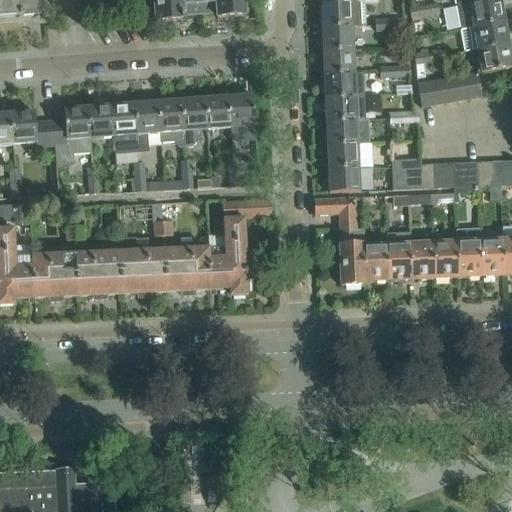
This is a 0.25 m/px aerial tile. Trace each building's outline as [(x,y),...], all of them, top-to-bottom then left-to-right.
[(0,0),(0,17),(22,16),(22,14),(33,14),(34,15),(44,15),(43,0),(0,0)] [(153,0),(155,22),(155,23),(184,21),(183,16),(200,15),(216,14),(216,19),(245,17),(243,0),(153,0)] [(376,3),(376,0),(331,0),(331,5),(320,5),(321,30),(353,28),(361,28),(360,4),(376,3)] [(504,22),(500,0),(496,0),(457,7),(461,30),(504,22)] [(440,15),(438,4),(424,7),(426,18),(440,15)] [(426,18),(424,7),(409,9),(411,20),(426,18)] [(405,31),(404,11),(389,12),(389,21),(390,32),(405,31)] [(390,32),(389,21),(375,22),(375,33),(390,32)] [(508,46),(504,22),(461,30),(460,30),(464,53),(476,51),(508,46)] [(354,53),(353,28),(321,30),(322,54),(354,53)] [(511,69),(511,64),(508,46),(476,51),(481,75),(511,69)] [(442,51),(428,53),(430,64),(444,62),(442,51)] [(355,75),(354,53),(322,54),(323,78),(355,76),(355,75)] [(430,64),(428,53),(413,56),(416,80),(425,79),(423,65),(430,64)] [(394,79),(394,68),(379,68),(380,80),(394,79)] [(409,78),(409,68),(394,68),(394,79),(409,78)] [(364,99),(363,76),(363,74),(355,75),(355,76),(323,78),(324,101),(364,99)] [(477,76),(465,78),(470,101),(482,99),(477,76)] [(470,101),(465,78),(453,80),(458,103),(470,101)] [(458,103),(453,80),(441,82),(446,106),(458,103)] [(446,106),(441,82),(429,84),(434,108),(446,106)] [(434,108),(429,84),(417,86),(422,110),(434,108)] [(252,96),(228,98),(230,129),(254,127),(252,96)] [(230,129),(228,98),(205,100),(207,131),(230,129)] [(365,122),(364,99),(324,101),(325,124),(356,122),(365,122)] [(207,131),(205,100),(181,102),(185,149),(192,148),(197,143),(196,132),(207,131)] [(185,149),(181,102),(158,103),(161,144),(175,143),(175,144),(180,149),(185,149)] [(161,144),(158,103),(134,105),(138,154),(148,153),(148,145),(161,144)] [(138,154),(134,105),(111,107),(113,139),(115,156),(138,154)] [(113,139),(111,107),(87,108),(89,140),(90,140),(113,139)] [(89,140),(87,108),(63,110),(64,122),(46,123),(48,149),(54,149),(55,168),(74,167),(73,156),(91,154),(90,140),(89,140)] [(48,149),(46,123),(35,124),(34,113),(10,115),(12,146),(36,145),(36,150),(48,149)] [(419,124),(419,113),(404,114),(405,125),(419,124)] [(405,125),(404,114),(389,115),(389,126),(405,125)] [(0,147),(12,146),(10,115),(0,115),(0,147)] [(357,146),(356,122),(325,124),(326,147),(357,146)] [(358,170),(357,146),(326,147),(327,171),(358,170)] [(227,160),(228,175),(239,174),(238,159),(227,160)] [(423,191),(422,168),(421,160),(391,162),(391,173),(407,173),(407,192),(423,191)] [(180,162),(181,177),(192,176),(191,162),(180,162)] [(511,187),(511,163),(503,164),(504,188),(511,187)] [(133,165),(134,180),(145,179),(144,164),(133,165)] [(492,188),(491,164),(480,165),(481,189),(492,188)] [(504,188),(503,164),(491,164),(492,188),(504,188)] [(469,189),(468,165),(456,166),(458,190),(469,189)] [(481,189),(480,165),(468,165),(469,189),(481,189)] [(86,167),(87,182),(98,181),(97,166),(86,167)] [(458,190),(456,166),(445,167),(446,190),(458,190)] [(434,191),(433,167),(422,168),(423,191),(434,191)] [(446,190),(445,167),(433,167),(434,191),(446,190)] [(8,171),(10,186),(21,186),(20,170),(8,171)] [(359,193),(358,170),(327,171),(328,195),(359,193)] [(407,173),(391,173),(392,193),(407,192),(407,173)] [(240,188),(239,174),(228,175),(229,189),(240,188)] [(193,191),(192,176),(181,177),(182,192),(193,191)] [(134,180),(130,180),(131,194),(135,193),(135,194),(146,194),(146,193),(145,179),(134,180)] [(99,196),(98,181),(87,182),(88,197),(99,196)] [(22,200),(21,186),(10,186),(11,200),(22,200)] [(500,188),(489,189),(490,204),(501,204),(500,188)] [(478,196),(477,190),(454,191),(454,196),(454,206),(458,206),(458,197),(478,196)] [(445,206),(444,196),(429,197),(430,206),(445,206)] [(454,196),(444,196),(445,206),(454,206),(454,196)] [(429,197),(408,198),(408,207),(430,206),(429,197)] [(408,207),(408,198),(393,198),(393,208),(408,207)] [(375,209),(375,199),(361,200),(361,209),(375,209)] [(337,201),(313,202),(314,217),(338,216),(339,247),(338,247),(340,288),(366,287),(366,284),(364,284),(362,246),(363,246),(362,231),(356,231),(355,200),(337,201)] [(224,250),(208,250),(210,292),(216,292),(229,291),(230,297),(248,296),(245,221),(271,219),(270,202),(222,204),(223,237),(224,250)] [(172,223),(162,224),(163,238),(173,237),(172,223)] [(163,238),(162,224),(152,224),(153,238),(163,238)] [(84,227),(74,228),(75,242),(85,241),(84,227)] [(75,242),(74,228),(65,228),(66,243),(75,242)] [(511,228),(503,229),(503,242),(505,278),(511,277),(511,228)] [(14,230),(0,230),(0,308),(14,308),(14,301),(33,300),(31,259),(16,259),(14,230)] [(481,279),(479,243),(479,231),(456,232),(456,244),(458,280),(481,279)] [(411,282),(410,246),(409,234),(385,236),(386,247),(387,283),(411,282)] [(505,278),(503,242),(479,243),(481,279),(505,278)] [(458,280),(456,244),(433,245),(434,281),(458,280)] [(179,252),(164,252),(166,294),(182,293),(194,293),(210,292),(208,250),(193,251),(192,245),(179,245),(179,252)] [(434,281),(433,245),(410,246),(411,282),(434,281)] [(166,294),(164,252),(148,253),(148,246),(135,247),(135,254),(120,254),(122,296),(166,294)] [(387,283),(386,247),(363,248),(363,246),(362,246),(364,284),(366,284),(387,283)] [(122,296),(120,254),(105,255),(104,248),(91,249),(91,256),(76,256),(78,298),(122,296)] [(78,298),(76,256),(61,257),(60,250),(47,251),(47,258),(31,259),(33,300),(78,298)] [(0,511),(115,511),(115,485),(59,486),(58,472),(0,473),(0,511)]
